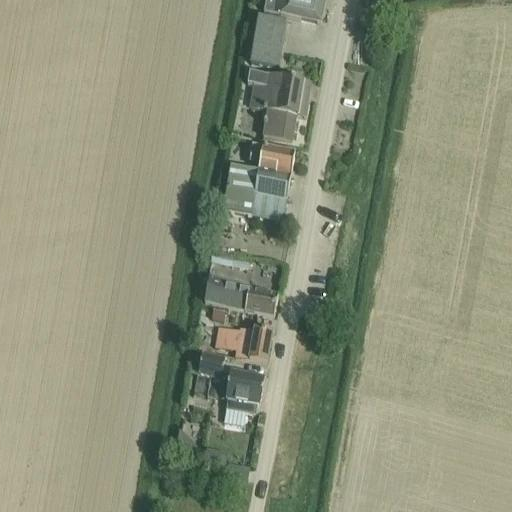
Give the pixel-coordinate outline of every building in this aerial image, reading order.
[(324,0),(264,0),(261,15),(320,26),(324,0)] [(278,72),(286,24),(258,20),(250,67),(278,72)] [(305,104),(308,87),(302,86),(302,85),(248,76),(246,88),(252,89),(249,110),(266,113),(262,139),(291,144),(295,118),(297,118),(299,103),(305,104)] [(294,155),(274,152),(251,148),(248,166),(259,168),(257,176),(229,171),(221,215),(251,220),(262,222),(282,225),(286,204),(294,155)] [(273,320),(277,299),(249,294),(250,290),(208,282),(203,306),(244,314),(273,320)] [(224,321),(226,313),(208,310),(207,318),(224,321)] [(214,348),(229,351),(236,352),(234,361),(249,363),(249,362),(266,365),(271,335),(253,332),(253,333),(239,331),(239,333),(222,330),(222,334),(217,333),(214,348)] [(197,349),(196,357),(202,358),(206,359),(214,361),(215,355),(207,354),(208,351),(197,349)] [(221,381),(224,363),(214,361),(206,359),(202,358),(198,377),(221,381)] [(227,403),(226,413),(254,418),(255,408),(259,408),(264,381),(230,375),(225,402),(227,403)] [(179,433),(174,461),(194,464),(197,448),(180,434),(179,433)] [(231,469),(229,482),(246,485),(248,472),(231,469)]
